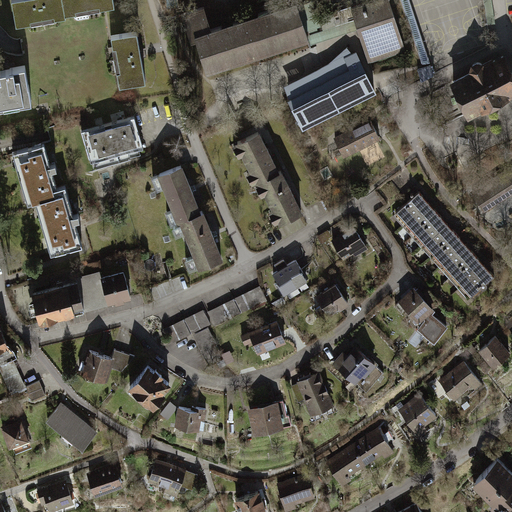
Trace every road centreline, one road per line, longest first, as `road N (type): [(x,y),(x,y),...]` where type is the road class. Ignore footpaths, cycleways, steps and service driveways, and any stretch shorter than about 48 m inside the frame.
road 1 (residential): [(129,317),(151,350),(219,383),(281,373),(404,283),(406,265),(359,199)]
road 2 (residential): [(24,333),(77,399),(112,427),(201,461)]
road 3 (residential): [(511,38),(417,90),(407,119),(416,153),(391,172)]
road 4 (residential): [(511,412),(361,511)]
road 5 (residential): [(188,110),(244,268)]
road 6 (residential): [(244,268),(359,199)]
road 7 (residential): [(129,317),(244,268)]
